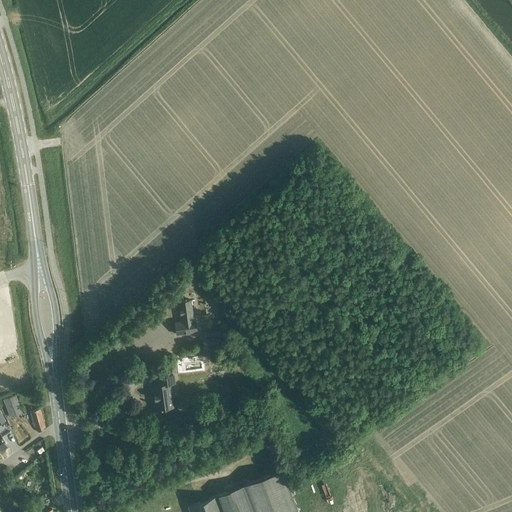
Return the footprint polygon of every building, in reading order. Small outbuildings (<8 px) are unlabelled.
[(181,321),(175,322),(177,334),(197,331),(195,319),(193,320),(190,300),(179,301),(181,321)] [(219,338),(205,340),(206,349),(220,347),(219,338)] [(153,385),(156,409),(173,406),(170,383),(174,382),(173,374),(158,377),(159,384),(153,385)] [(4,399),(10,416),(22,412),(16,395),(4,399)] [(32,422),(38,432),(45,427),(40,408),(30,410),(33,422),(32,422)] [(20,424),(9,430),(16,443),(27,437),(20,424)] [(258,450),(244,457),(246,463),(261,456),(258,450)] [(299,511),(283,470),(283,469),(216,495),(188,506),(190,511),(299,511)] [(129,497),(122,500),(127,510),(134,506),(129,497)]
